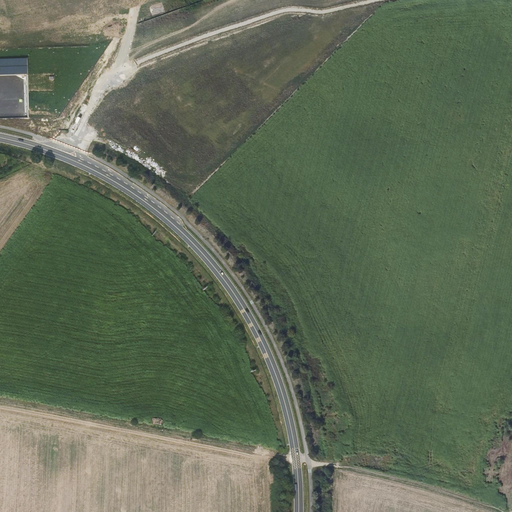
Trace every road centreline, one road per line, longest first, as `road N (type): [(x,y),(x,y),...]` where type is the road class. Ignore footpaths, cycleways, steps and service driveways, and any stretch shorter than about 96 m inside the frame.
road 1 (primary): [(298,511),(278,381),(217,270),(127,189),(0,137)]
road 2 (track): [(0,400),(307,459)]
